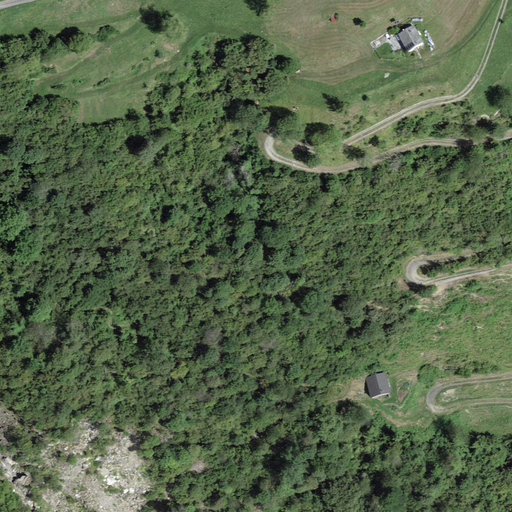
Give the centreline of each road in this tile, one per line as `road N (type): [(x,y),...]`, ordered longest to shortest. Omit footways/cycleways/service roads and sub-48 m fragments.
road 1 (track): [(504,0),(486,56),(461,96),(337,147),(311,151),(271,141)]
road 2 (track): [(271,141),(279,158),(333,170),(418,145),(511,133)]
road 3 (track): [(511,238),(420,260),(411,270),(425,281),(511,264)]
road 4 (track): [(511,376),(438,387),(429,397),(444,408),(511,402)]
